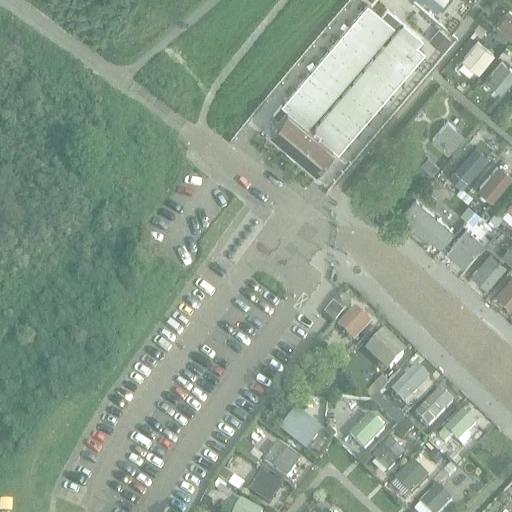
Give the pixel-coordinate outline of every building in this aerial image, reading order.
[(389,0),(398,8),(405,0),(389,0)] [(446,0),(414,0),(420,5),(423,2),(436,13),(446,0)] [(338,155),(425,53),(418,47),(423,40),(404,24),(312,132),(308,129),(400,21),(387,10),(381,16),(368,6),(282,107),(290,115),(272,136),(319,176),(337,154),(338,155)] [(511,38),(511,14),(508,11),(496,25),(511,39),(511,38)] [(444,51),(456,36),(442,24),(429,39),(444,51)] [(478,75),(494,55),(476,41),(460,60),(478,75)] [(501,95),(511,81),(511,70),(501,62),(485,81),(501,95)] [(447,155),(464,136),(448,122),(431,141),(447,155)] [(464,181),(485,157),(474,148),(453,171),(464,181)] [(432,175),(438,167),(427,157),(420,165),(432,175)] [(491,203),(511,178),(511,176),(498,165),(476,190),(491,203)] [(461,197),(465,192),(460,187),(455,193),(461,197)] [(467,202),(472,197),(466,192),(461,198),(467,202)] [(453,232),(415,201),(401,217),(413,227),(411,230),(423,240),(426,237),(439,248),(453,232)] [(462,268),(477,251),(476,250),(481,245),(468,234),(463,239),(460,237),(446,254),(462,268)] [(487,290),(506,267),(489,253),(470,276),(487,290)] [(511,311),(511,309),(511,276),(494,296),(511,311)] [(354,344),(372,325),(355,308),(337,328),(354,344)] [(407,355),(385,334),(365,355),(387,376),(407,355)] [(303,357),(323,372),(330,363),(310,348),(303,357)] [(416,365),(392,390),(405,402),(429,377),(416,365)] [(429,428),(453,403),(440,390),(415,415),(429,428)] [(468,434),(476,425),(461,412),(438,437),(446,445),(452,439),(461,447),(471,436),(468,434)] [(306,454),(322,431),(296,413),(280,435),(306,454)] [(364,452),(385,431),(369,416),(348,437),(364,452)] [(402,440),(413,428),(404,420),(393,431),(402,440)] [(388,474),(406,455),(391,441),(373,460),(388,474)] [(287,479),(299,462),(276,445),(264,463),(287,479)] [(435,466),(442,459),(434,451),(427,458),(435,466)] [(457,466),(462,461),(453,453),(448,458),(453,463),(457,466)] [(411,497),(429,478),(413,463),(395,481),(411,497)] [(448,478),(456,470),(450,465),(443,472),(448,478)] [(226,483),(231,476),(221,469),(216,476),(226,483)] [(269,507),(282,488),(261,473),(248,492),(269,507)] [(427,511),(442,511),(453,502),(438,487),(420,504),(427,511)] [(259,511),(240,502),(234,511),(259,511)]
